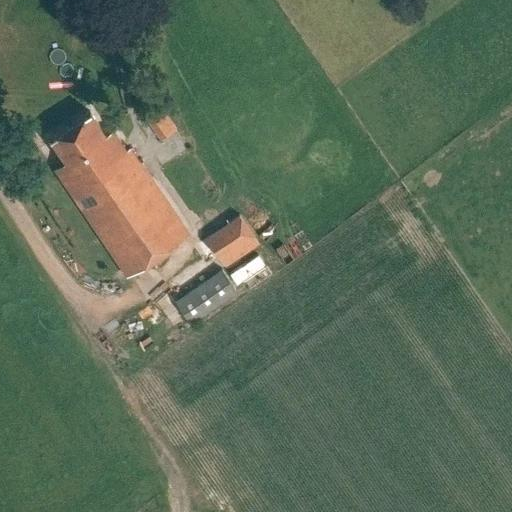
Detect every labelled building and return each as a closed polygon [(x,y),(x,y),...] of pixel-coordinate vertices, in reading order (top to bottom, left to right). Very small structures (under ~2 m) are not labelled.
[(150,113),(163,137),(181,128),(168,103),(150,113)] [(106,134),(91,111),(50,139),(66,162),(55,170),(127,275),(189,233),(130,147),(127,149),(113,129),(106,134)] [(206,238),(226,267),(260,244),(240,215),(206,238)] [(265,253),(234,267),(241,281),(271,267),(265,253)] [(236,289),(221,268),(175,300),(190,321),(236,289)]
